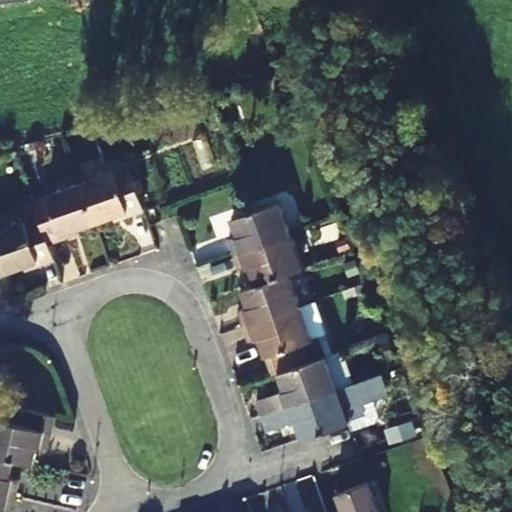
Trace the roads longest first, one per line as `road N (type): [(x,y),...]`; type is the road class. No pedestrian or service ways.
road 1 (residential): [(250,472),(180,301),(165,285),(142,281),(54,313)]
road 2 (residential): [(54,313),(125,511)]
road 3 (residential): [(127,511),(250,472)]
